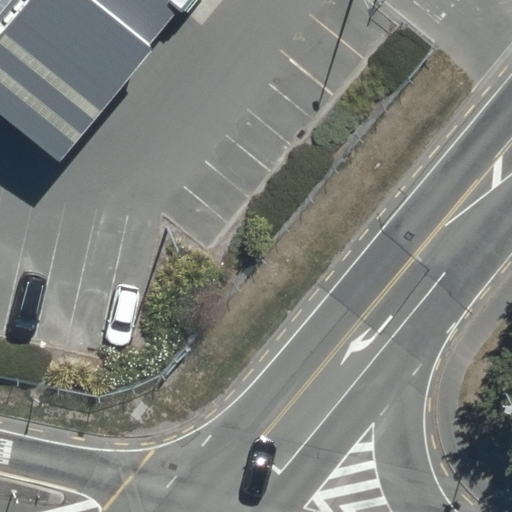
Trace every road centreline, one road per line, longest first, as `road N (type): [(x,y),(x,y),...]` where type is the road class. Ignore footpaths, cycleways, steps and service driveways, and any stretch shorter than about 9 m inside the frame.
road 1 (tertiary): [(235,511),(438,275)]
road 2 (unclassified): [(438,275),(405,363),(401,434),(429,511)]
road 3 (unclassified): [(0,450),(128,478),(168,511)]
